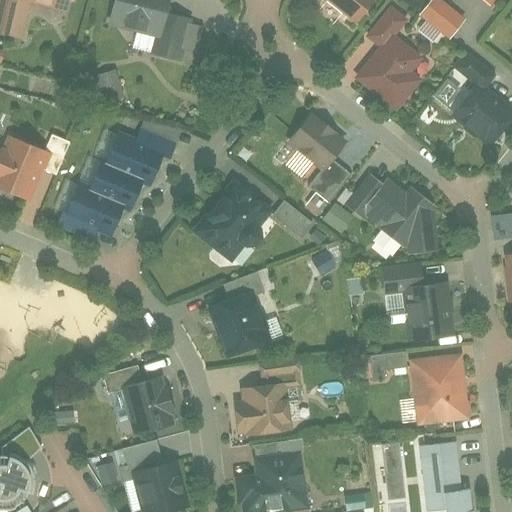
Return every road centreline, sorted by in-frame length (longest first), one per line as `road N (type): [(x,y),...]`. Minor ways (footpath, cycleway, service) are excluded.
road 1 (residential): [(108,273),(282,60)]
road 2 (residential): [(221,511),(198,381),(173,332),(108,273)]
road 3 (residential): [(282,60),(473,203)]
road 4 (residential): [(491,345),(508,511)]
road 5 (residential): [(473,203),(491,345)]
